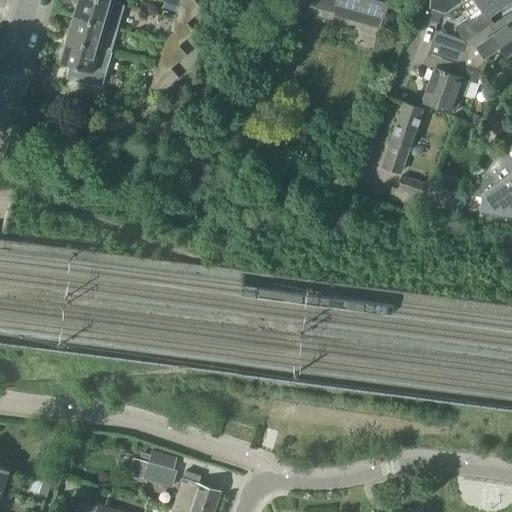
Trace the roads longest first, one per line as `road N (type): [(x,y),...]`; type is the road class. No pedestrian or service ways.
road 1 (residential): [(511,475),(419,471),(346,487),(266,488),(250,511)]
road 2 (unknown): [(376,180),(416,44),(419,0)]
